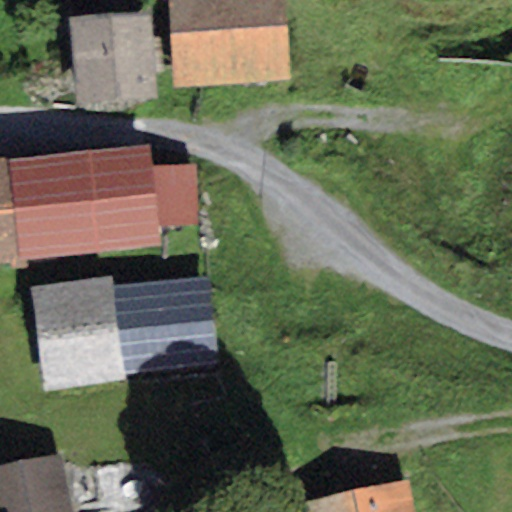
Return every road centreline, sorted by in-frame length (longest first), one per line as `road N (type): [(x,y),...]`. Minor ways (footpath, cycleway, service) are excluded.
road 1 (residential): [(280,181),(208,146),(129,130),(0,123)]
road 2 (track): [(511,339),(435,307),(280,181)]
